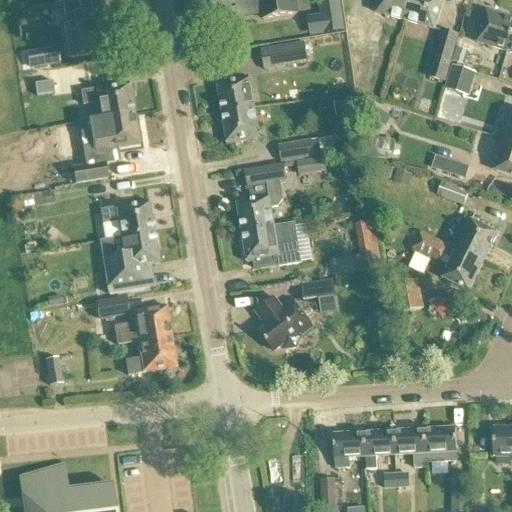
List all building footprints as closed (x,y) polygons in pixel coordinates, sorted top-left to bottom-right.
[(113,0),(99,0),(80,3),(65,6),(68,27),(61,28),(66,59),(91,55),(88,40),(87,34),(118,29),(113,0)] [(263,22),(296,16),(293,0),(210,0),(214,24),(219,24),(219,23),(262,16),(263,22)] [(345,33),(340,0),(319,0),(322,17),(308,19),(311,38),(345,33)] [(358,0),(356,15),(366,17),(368,0),(358,0)] [(404,24),(411,0),(378,0),(374,15),(404,24)] [(444,1),(441,0),(411,0),(404,24),(435,32),(444,1)] [(506,55),(511,37),(511,21),(485,13),(475,45),(506,55)] [(363,18),(357,39),(375,44),(381,23),(363,18)] [(458,37),(442,32),(429,79),(445,84),(458,37)] [(304,44),(261,51),(265,72),(308,64),(304,44)] [(464,69),(468,55),(457,51),(453,66),(464,69)] [(66,64),(65,56),(41,59),(42,67),(66,64)] [(476,75),(452,67),(445,91),(469,98),(476,75)] [(62,79),(65,93),(90,88),(87,73),(62,79)] [(217,85),(222,116),(254,110),(249,80),(217,85)] [(52,83),(34,86),(36,98),(54,96),(52,83)] [(97,105),(100,122),(132,116),(127,86),(80,94),(82,108),(97,105)] [(352,101),(334,104),(336,118),(354,116),(352,101)] [(367,103),(360,113),(373,121),(379,111),(367,103)] [(254,110),(222,116),(227,146),(259,141),(254,110)] [(511,114),(503,142),(511,144),(511,114)] [(87,141),(89,153),(86,154),(88,168),(73,171),(76,186),(107,181),(104,159),(118,157),(117,151),(137,147),(132,116),(100,122),(103,138),(87,141)] [(332,139),(279,147),(281,163),(314,158),(314,161),(335,158),(332,139)] [(396,143),(369,140),(367,160),(394,163),(396,143)] [(511,144),(503,142),(493,172),(511,178),(511,144)] [(436,156),(432,171),(445,175),(450,160),(436,156)] [(327,173),(324,160),(297,165),(299,178),(327,173)] [(273,229),(270,210),(278,209),(284,202),(281,184),(285,183),(282,167),(245,174),(248,189),(249,189),(251,201),(236,204),(241,234),(273,229)] [(398,175),(394,186),(409,191),(413,180),(398,175)] [(469,194),(432,180),(427,193),(464,207),(469,194)] [(54,205),(53,194),(9,201),(13,222),(31,219),(30,209),(54,205)] [(120,239),(152,234),(147,204),(99,212),(102,227),(117,224),(120,239)] [(382,221),(363,223),(367,269),(386,267),(382,221)] [(471,223),(457,251),(483,264),(497,236),(471,223)] [(273,229),(241,234),(246,265),(253,264),(254,273),(301,266),(295,225),(273,229)] [(103,261),(105,273),(107,282),(106,282),(108,297),(142,292),(140,276),(139,276),(137,268),(157,265),(152,234),(120,239),(123,258),(103,261)] [(423,234),(413,254),(438,266),(443,257),(452,261),(442,279),(468,293),(483,264),(457,251),(423,234)] [(342,262),(345,278),(365,274),(362,258),(342,262)] [(334,282),(301,287),(304,304),(319,302),(321,316),(338,314),(334,282)] [(424,310),(418,282),(393,287),(398,316),(424,310)] [(125,299),(94,304),(97,322),(128,317),(125,299)] [(258,332),(274,353),(282,347),(284,351),(296,349),(301,339),(301,338),(313,328),(293,301),(282,310),(274,299),(255,313),(265,326),(258,332)] [(61,300),(48,302),(49,311),(63,309),(61,300)] [(164,309),(133,314),(138,345),(170,340),(164,309)] [(170,340),(138,345),(140,361),(125,364),(127,378),(175,370),(170,340)] [(45,362),(49,388),(61,387),(57,360),(45,362)] [(511,465),(511,431),(494,431),(494,461),(511,461),(511,465)] [(455,433),(425,434),(426,471),(429,471),(429,466),(456,465),(455,433)] [(395,459),(415,458),(415,471),(426,471),(425,434),(394,435),(395,459)] [(394,435),(364,437),(365,460),(395,459),(394,435)] [(348,461),(365,460),(364,437),(334,438),(335,471),(349,470),(348,461)] [(64,469),(19,480),(21,499),(22,509),(22,511),(114,511),(111,484),(66,490),(64,469)] [(396,476),(397,490),(409,489),(408,475),(396,476)] [(397,490),(396,476),(385,477),(385,490),(397,490)] [(319,511),(337,511),(336,480),(320,481),(322,511),(320,511),(319,511)] [(466,511),(467,485),(453,485),(451,511),(466,511)]
